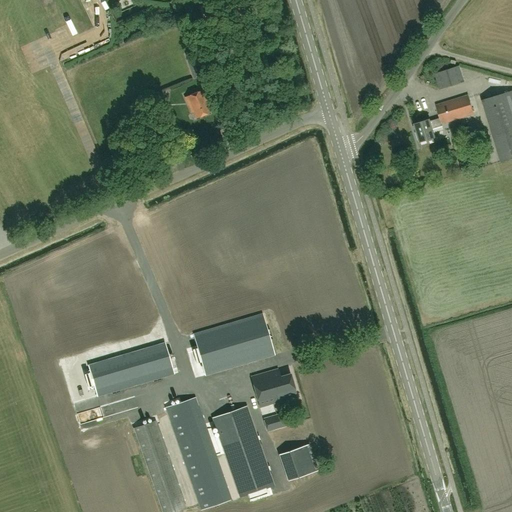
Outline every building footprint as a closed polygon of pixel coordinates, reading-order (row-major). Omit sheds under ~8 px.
[(203,75),(195,52),(186,55),(194,78),(203,75)] [(439,73),(450,69),(448,62),(436,66),(439,73)] [(459,66),(450,69),(439,73),(434,74),(440,90),(464,82),(459,66)] [(185,97),(192,113),(194,112),(196,118),(210,113),(205,101),(206,100),(202,90),(185,97)] [(511,158),(511,91),(482,100),(501,162),(511,158)] [(430,119),(414,124),(416,132),(415,132),(417,139),(418,139),(419,142),(428,139),(429,141),(434,139),(434,138),(435,137),(433,129),(442,126),(442,124),(474,114),(468,95),(436,105),(440,118),(430,121),(430,119)] [(154,121),(140,124),(142,136),(156,132),(154,121)] [(262,314),(193,334),(205,375),(274,355),(262,314)] [(164,342),(88,365),(95,391),(172,369),(164,342)] [(280,377),(278,370),(251,377),(259,407),(297,397),(290,374),(280,377)] [(195,398),(166,407),(200,510),(230,500),(195,398)] [(247,406),(214,418),(241,496),(274,485),(247,406)] [(283,413),(263,419),(267,431),(287,425),(283,413)] [(155,421),(133,428),(162,511),(176,511),(185,509),(155,421)] [(309,442),(279,453),(288,479),(317,469),(309,442)]
